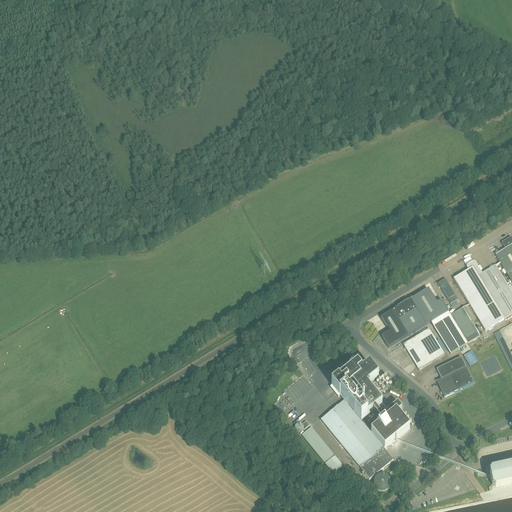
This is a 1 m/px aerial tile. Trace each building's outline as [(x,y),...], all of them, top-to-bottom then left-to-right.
[(511,238),(502,243),(501,243),(505,249),(495,255),(508,275),(511,272),(511,238)] [(511,293),(495,266),(482,274),(475,263),(473,262),(467,266),(466,268),(468,271),(453,280),(485,332),(511,315),(511,293)] [(452,303),(458,300),(445,279),(438,284),(448,300),(450,299),(452,303)] [(428,290),(381,319),(389,333),(381,338),(388,349),(431,323),(450,354),(479,337),(462,309),(450,316),(448,313),(449,313),(441,301),(437,304),(428,290)] [(419,371),(444,355),(429,330),(403,345),(419,371)] [(501,331),(497,333),(503,346),(508,344),(501,331)] [(444,398),(473,384),(461,358),(437,370),(441,380),(437,382),(444,398)] [(344,401),(321,421),(360,468),(369,480),(374,476),(377,480),(376,480),(376,481),(376,483),(375,484),(376,485),(376,486),(376,487),(377,488),(378,489),(379,490),(380,490),(381,490),(382,490),(383,490),(384,490),(386,490),(387,489),(387,488),(388,487),(387,487),(387,486),(388,485),(388,484),(388,483),(387,482),(387,481),(386,480),(385,479),(385,478),(384,478),(384,476),(381,475),(381,478),(380,478),(379,478),(379,479),(376,475),(393,462),(384,451),(409,430),(395,413),(401,409),(397,404),(387,411),(376,398),(381,394),(371,383),(378,377),(369,365),(362,371),(357,365),(331,386),(339,396),(340,395),(344,401)] [(302,436),(334,475),(343,467),(311,428),(302,436)] [(511,465),(492,470),(489,474),(490,478),(492,486),(495,488),(511,483),(511,465)]
